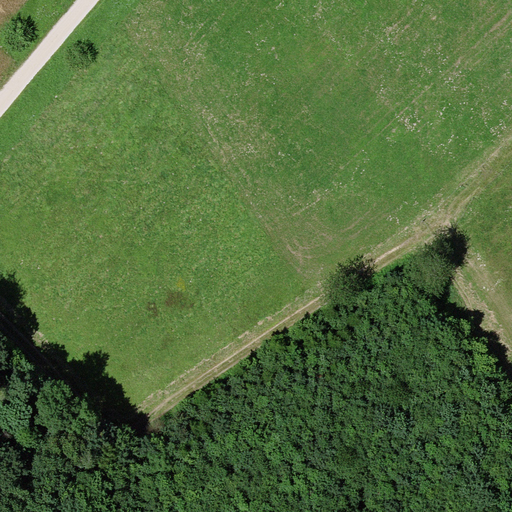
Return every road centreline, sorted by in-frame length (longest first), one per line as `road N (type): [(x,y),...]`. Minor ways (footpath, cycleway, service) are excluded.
road 1 (track): [(0,323),(109,429),(128,430),(432,226),(511,151)]
road 2 (track): [(93,0),(0,107)]
